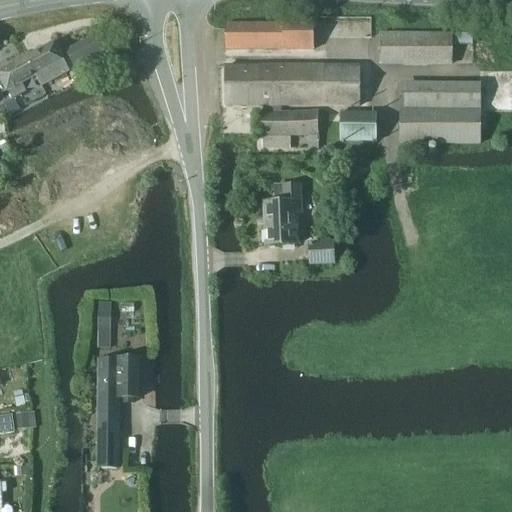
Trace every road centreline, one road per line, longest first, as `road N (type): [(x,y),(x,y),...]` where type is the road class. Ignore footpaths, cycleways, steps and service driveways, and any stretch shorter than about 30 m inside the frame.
road 1 (tertiary): [(207,511),(197,183),(169,0)]
road 2 (track): [(0,243),(191,141)]
